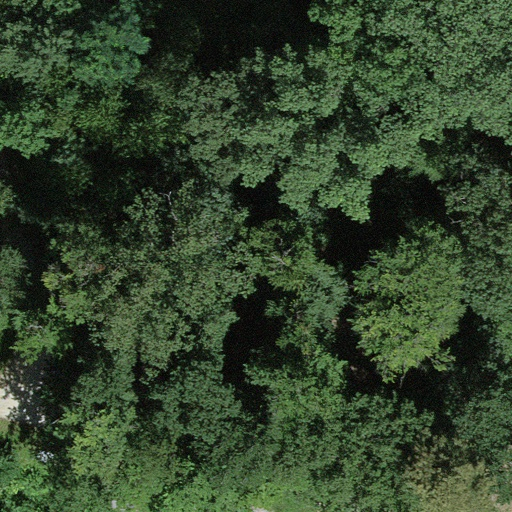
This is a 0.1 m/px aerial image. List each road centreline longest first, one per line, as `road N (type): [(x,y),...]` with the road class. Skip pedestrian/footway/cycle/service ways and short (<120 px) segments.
road 1 (track): [(367,511),(300,477),(26,414)]
road 2 (track): [(0,196),(34,351),(26,414)]
